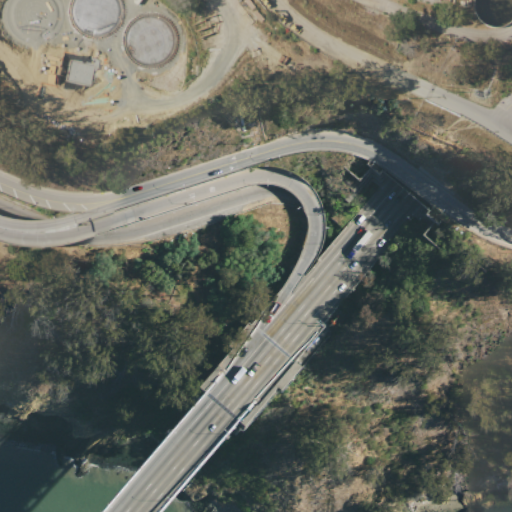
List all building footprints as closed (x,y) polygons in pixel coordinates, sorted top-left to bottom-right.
[(58,10),(58,18),(56,26),(50,32),(44,37),(35,39),(27,38),(19,35),(13,29),(10,21),(9,13),(10,5),(12,0),(54,0),(56,2),(58,10)] [(117,0),(120,6),(120,14),(117,21),(112,28),(105,32),(97,34),(88,34),(81,30),(75,24),(71,17),(70,8),(71,0),(117,0)] [(511,17),(507,24),(495,28),(484,26),(475,18),(471,7),(472,0),(511,0),(511,17)] [(174,37),(174,45),(172,53),(166,59),(160,64),(151,66),(143,65),(135,61),(129,56),(126,48),(125,40),(126,32),(130,24),(137,19),(144,16),(152,16),(160,18),(167,23),(172,29),(174,37)] [(365,163),(375,172),(378,169),(379,170),(375,173),(363,163),(366,159),(367,160),(365,163)] [(423,213),(434,222),(436,219),(437,220),(434,224),(421,213),(424,210),(425,210),(423,213)]
